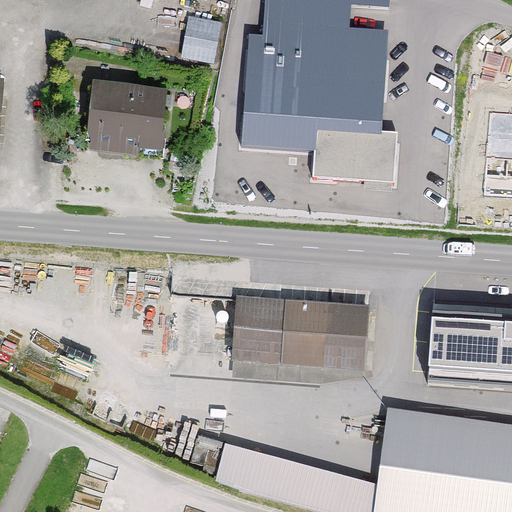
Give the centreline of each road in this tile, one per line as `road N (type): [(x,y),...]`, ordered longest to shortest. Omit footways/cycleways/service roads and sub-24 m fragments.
road 1 (secondary): [(0,224),(511,258)]
road 2 (residential): [(252,511),(0,398)]
